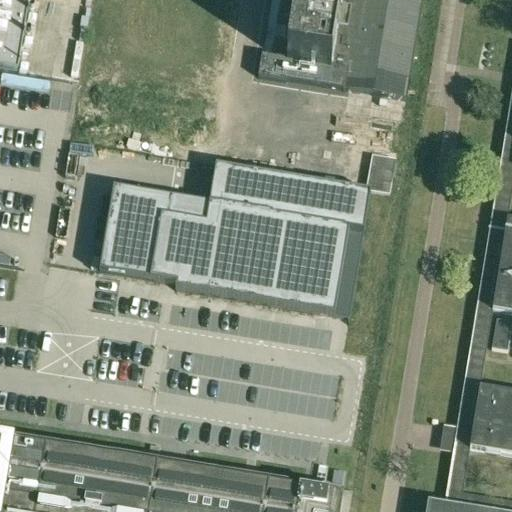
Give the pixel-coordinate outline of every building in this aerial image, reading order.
[(0,0),(0,72),(18,75),(30,1),(22,0),(0,0)] [(96,0),(74,140),(193,160),(218,0),(96,0)] [(297,0),(287,63),(262,59),(259,79),(405,103),(408,82),(421,0),(297,0)] [(81,17),(79,29),(86,30),(88,19),(81,17)] [(70,79),(77,80),(83,46),(76,45),(70,79)] [(511,511),(511,225),(508,225),(511,202),(511,103),(458,432),(444,430),(442,445),(456,447),(446,509),(431,507),(429,511),(511,511)] [(389,197),(396,161),(372,156),(365,193),(389,197)] [(166,221),(170,200),(114,191),(100,275),(176,288),(175,293),(335,319),(349,233),(364,235),(371,194),(216,168),(209,207),(206,227),(166,221)] [(301,491),(110,460),(95,458),(0,441),(0,511),(338,511),(341,498),(316,493),(301,491)] [(344,474),(334,472),(332,484),(342,486),(344,474)]
